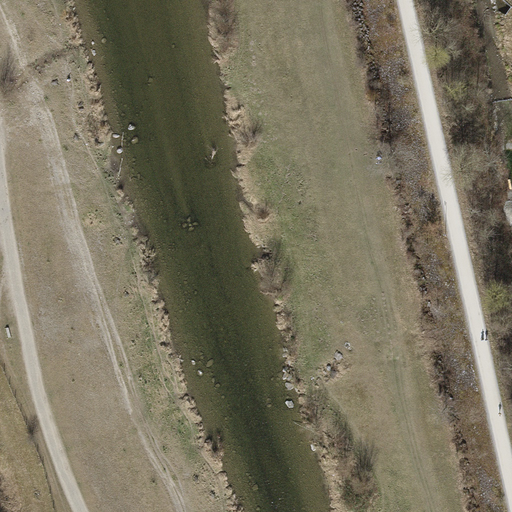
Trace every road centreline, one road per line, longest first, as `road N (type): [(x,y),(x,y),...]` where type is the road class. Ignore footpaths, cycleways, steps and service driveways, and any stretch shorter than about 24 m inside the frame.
road 1 (track): [(511,494),(405,0)]
road 2 (track): [(0,175),(42,402),(81,511)]
